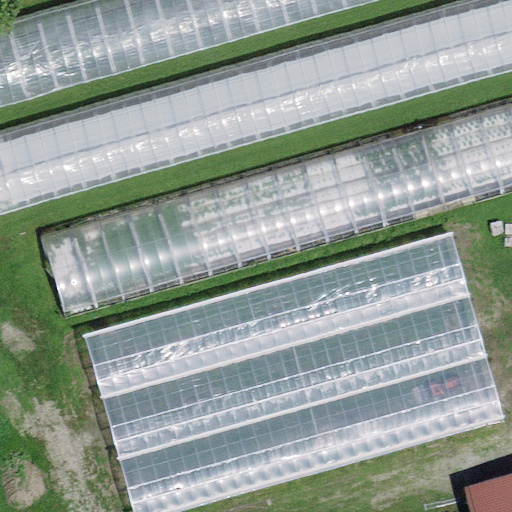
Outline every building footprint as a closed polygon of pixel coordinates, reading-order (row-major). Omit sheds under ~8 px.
[(511,0),(490,0),(0,138),(0,221),(511,76),(511,0)] [(106,0),(0,30),(0,112),(399,0),(106,0)] [(511,107),(54,235),(77,318),(511,196),(511,107)] [(511,236),(87,355),(110,438),(511,326),(511,236)] [(511,356),(117,467),(129,511),(276,511),(511,446),(511,356)] [(511,511),(511,484),(466,497),(469,511),(511,511)]
